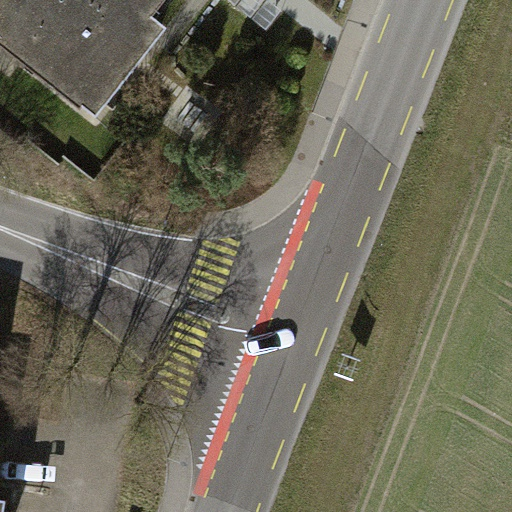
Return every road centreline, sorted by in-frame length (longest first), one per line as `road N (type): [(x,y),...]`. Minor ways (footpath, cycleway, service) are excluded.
road 1 (tertiary): [(428,0),(297,343)]
road 2 (tertiary): [(198,306),(0,226)]
road 3 (tertiary): [(297,343),(234,511)]
